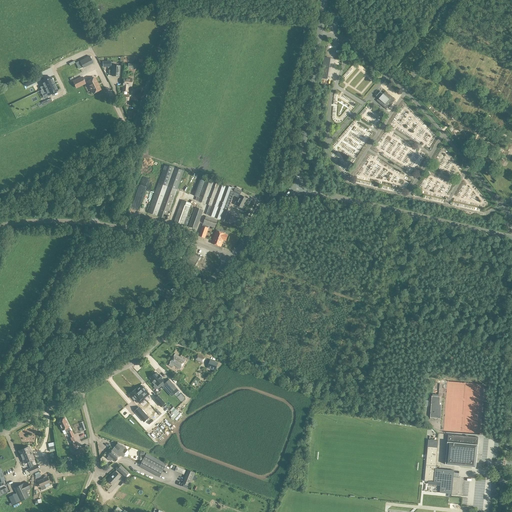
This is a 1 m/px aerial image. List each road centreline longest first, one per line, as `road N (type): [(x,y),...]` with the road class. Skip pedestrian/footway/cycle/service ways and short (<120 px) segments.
road 1 (unclassified): [(511,237),(296,188)]
road 2 (unclassified): [(79,391),(137,359),(229,259)]
road 3 (unclassified): [(296,188),(322,0)]
road 4 (unclassified): [(92,223),(154,59)]
road 5 (unclassified): [(92,223),(190,241),(229,259)]
road 6 (unclassified): [(79,511),(95,460),(79,391)]
